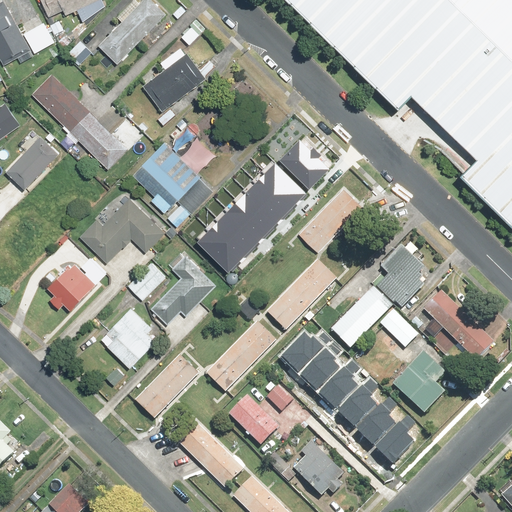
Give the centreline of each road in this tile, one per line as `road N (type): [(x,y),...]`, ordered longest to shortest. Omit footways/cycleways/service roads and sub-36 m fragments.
road 1 (residential): [(225,0),(511,281)]
road 2 (residential): [(0,335),(176,511)]
road 3 (residential): [(511,402),(404,511)]
